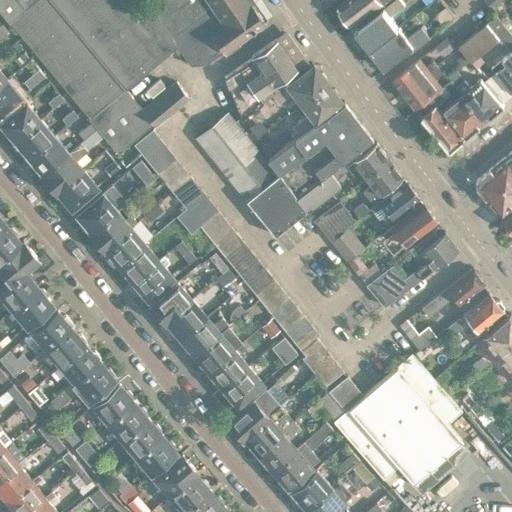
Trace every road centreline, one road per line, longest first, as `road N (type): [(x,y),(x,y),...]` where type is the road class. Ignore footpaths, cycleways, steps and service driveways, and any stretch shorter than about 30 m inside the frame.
road 1 (residential): [(276,511),(0,177)]
road 2 (tertiary): [(436,190),(294,0)]
road 3 (tertiary): [(511,284),(436,190)]
